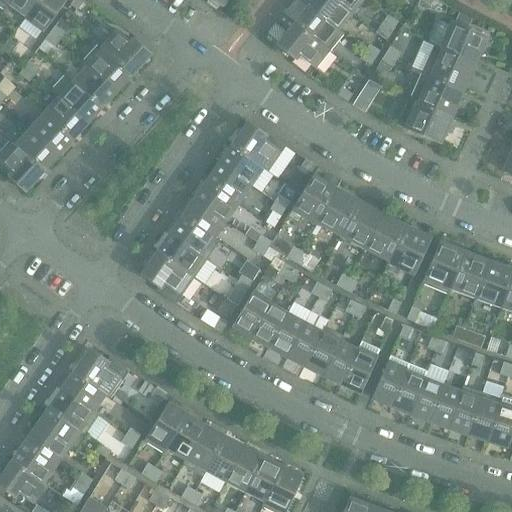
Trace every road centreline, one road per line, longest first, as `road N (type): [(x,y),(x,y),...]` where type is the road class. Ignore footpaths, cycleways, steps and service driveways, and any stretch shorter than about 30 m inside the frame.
road 1 (residential): [(97,283),(213,360),(334,424),(511,491)]
road 2 (residential): [(194,46),(26,230)]
road 3 (residential): [(97,283),(240,79)]
road 4 (residential): [(451,203),(240,79)]
road 5 (residential): [(0,426),(97,283)]
road 6 (residential): [(451,203),(509,75)]
